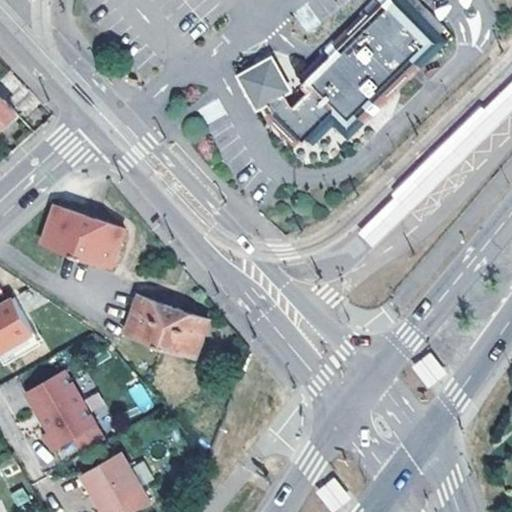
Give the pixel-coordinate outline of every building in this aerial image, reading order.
[(279,58),(242,77),(261,113),(273,105),(278,122),(307,150),(341,115),(356,130),(437,62),(432,57),(443,45),(406,5),(394,15),(392,13),(315,86),(321,93),(296,107),(292,100),(300,96),(279,58)] [(0,126),(14,113),(0,97),(0,126)] [(371,245),(441,174),(427,160),(357,231),(371,245)] [(126,229),(56,206),(44,244),(113,267),(126,229)] [(141,297),(128,334),(198,357),(210,320),(141,297)] [(0,308),(0,353),(1,354),(36,335),(16,299),(0,308)] [(42,347),(36,335),(1,354),(7,365),(42,347)] [(54,432),(48,435),(58,450),(99,425),(68,372),(32,395),(38,406),(54,432)] [(143,383),(130,388),(139,412),(152,407),(143,383)] [(54,432),(38,406),(33,410),(48,435),(54,432)] [(134,511),(151,503),(142,487),(132,467),(122,452),(84,474),(98,499),(104,496),(113,511),(134,511)] [(148,458),(132,467),(142,487),(159,478),(148,458)] [(333,511),(352,498),(336,476),(317,491),(333,511)] [(105,511),(113,511),(104,496),(98,499),(105,511)]
